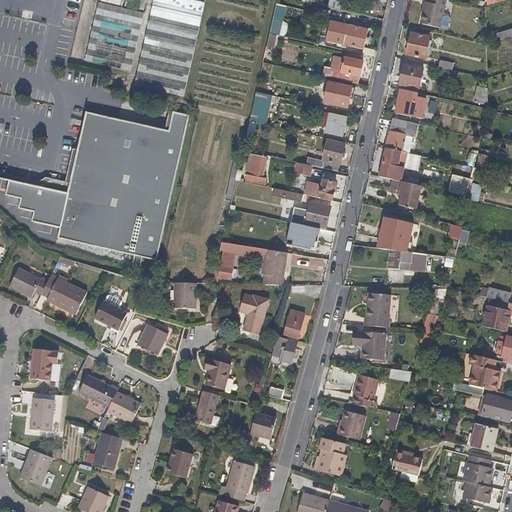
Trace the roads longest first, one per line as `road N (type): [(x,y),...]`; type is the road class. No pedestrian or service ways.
road 1 (residential): [(266,511),(360,174),(398,0)]
road 2 (residential): [(0,444),(7,317),(173,393)]
road 3 (residential): [(136,511),(173,393)]
